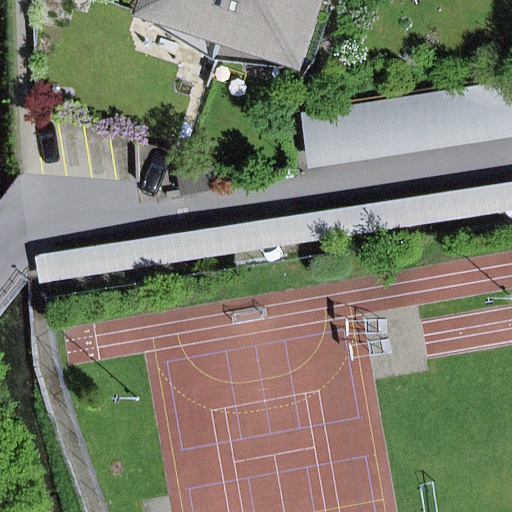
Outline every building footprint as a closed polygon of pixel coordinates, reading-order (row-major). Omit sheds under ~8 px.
[(198,47),(220,60),(239,0),(154,0),(151,13),(163,17),(203,30),(198,47)] [(239,0),(220,60),(246,63),(251,46),(291,59),(304,64),(324,0),(239,0)] [(160,25),(198,47),(203,30),(163,17),(160,25)] [(289,68),(291,59),(251,46),(246,63),(289,68)] [(313,170),(511,139),(511,82),(304,114),(313,170)] [(184,178),(187,194),(219,189),(217,173),(184,178)] [(511,184),(39,257),(43,284),(511,212),(511,184)]
